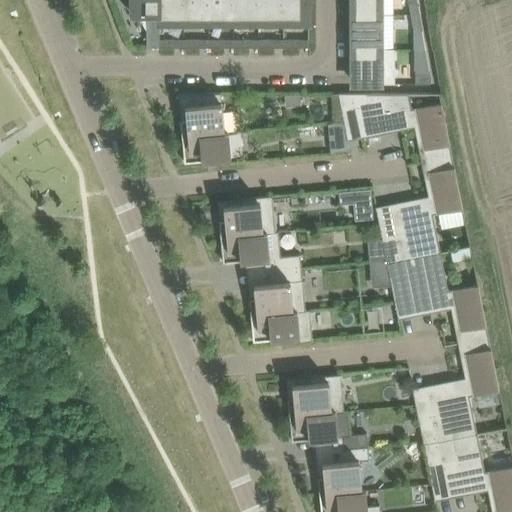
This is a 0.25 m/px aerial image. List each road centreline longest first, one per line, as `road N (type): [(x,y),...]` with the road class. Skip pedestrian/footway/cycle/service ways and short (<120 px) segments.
road 1 (track): [(470,0),(431,14),(511,411)]
road 2 (residential): [(65,66),(326,66),(326,0)]
road 3 (residential): [(118,190),(399,164)]
road 4 (residential): [(193,369),(435,347)]
road 5 (residential): [(193,369),(118,190)]
road 6 (residential): [(253,511),(193,369)]
road 7 (residential): [(118,190),(65,66)]
